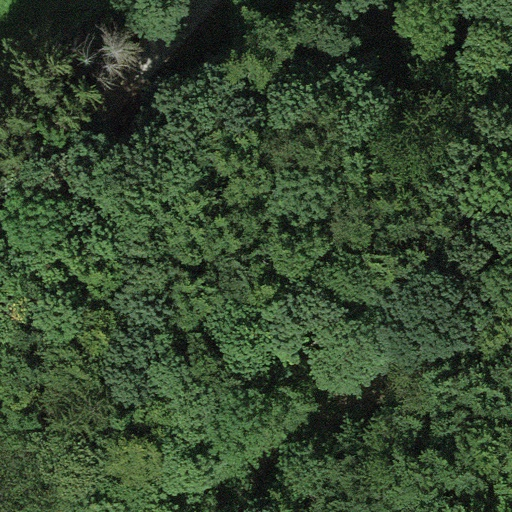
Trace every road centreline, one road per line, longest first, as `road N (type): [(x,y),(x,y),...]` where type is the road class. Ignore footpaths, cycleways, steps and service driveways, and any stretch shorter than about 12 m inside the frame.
road 1 (track): [(218,511),(280,452),(371,386),(454,335),(511,318)]
road 2 (track): [(219,0),(0,227)]
road 3 (track): [(419,358),(358,511)]
